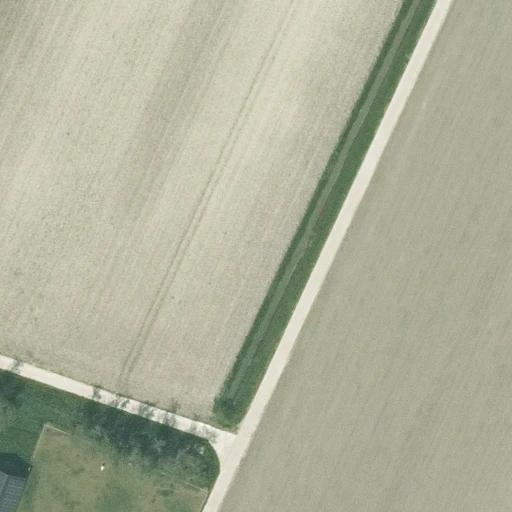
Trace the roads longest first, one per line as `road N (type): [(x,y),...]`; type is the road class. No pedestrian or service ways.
road 1 (track): [(210,511),(439,0)]
road 2 (track): [(240,443),(0,362)]
